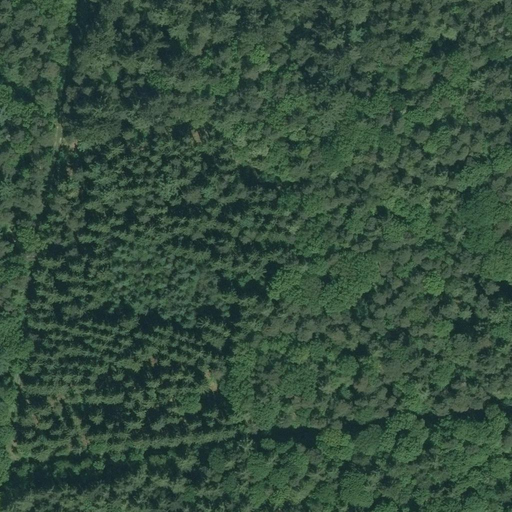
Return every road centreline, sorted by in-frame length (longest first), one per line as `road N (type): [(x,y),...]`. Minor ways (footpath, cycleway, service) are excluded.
road 1 (track): [(354,0),(283,511)]
road 2 (track): [(0,457),(511,403)]
road 3 (track): [(72,0),(0,439)]
